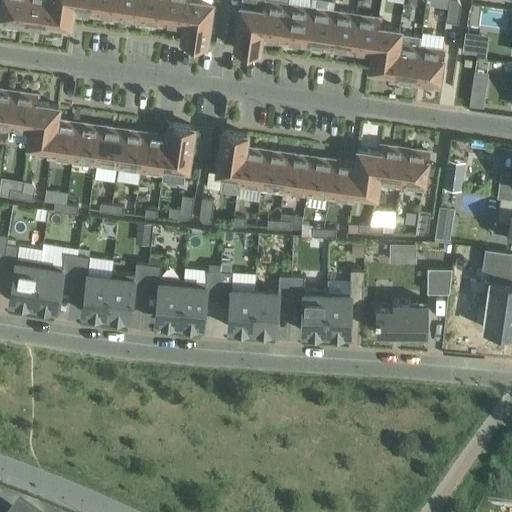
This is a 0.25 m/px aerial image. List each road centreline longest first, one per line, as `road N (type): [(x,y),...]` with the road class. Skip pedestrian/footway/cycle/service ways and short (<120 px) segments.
road 1 (residential): [(0,53),(511,126)]
road 2 (residential): [(0,332),(102,348),(511,380)]
